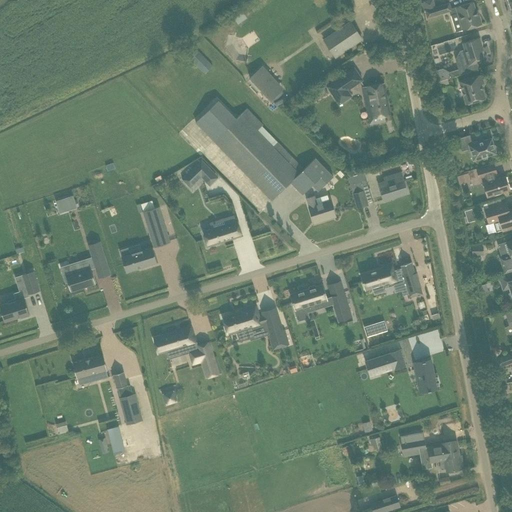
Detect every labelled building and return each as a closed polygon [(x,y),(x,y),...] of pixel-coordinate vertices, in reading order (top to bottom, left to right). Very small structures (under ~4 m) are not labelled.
[(429,0),(422,2),(425,10),(435,7),(432,0),(429,0)] [(456,32),(481,24),(477,10),(475,10),(472,2),(450,9),(449,3),(435,7),(425,10),(427,18),(449,11),(456,32)] [(350,22),(324,40),(336,57),(362,39),(350,22)] [(462,43),(464,50),(459,51),(457,56),(462,58),(457,67),(460,75),(477,70),(475,64),(477,63),(476,61),(484,58),(480,46),(482,45),(479,38),(462,43)] [(196,49),(188,57),(205,74),(213,66),(196,49)] [(251,75),(249,78),(270,100),(282,89),(263,68),(253,77),(251,75)] [(353,68),(327,86),(339,104),(352,95),(349,90),(362,82),(353,68)] [(447,79),(451,78),(451,77),(460,75),(458,69),(448,72),(443,68),(437,70),(441,81),(447,79)] [(481,74),(459,81),(466,104),(485,98),(481,84),(484,84),(481,74)] [(449,84),(447,79),(441,81),(437,81),(439,87),(449,84)] [(384,83),(362,87),(368,119),(384,116),(390,115),(384,83)] [(328,93),(324,88),(316,94),(312,98),(315,102),(328,93)] [(316,158),(304,169),(278,144),(262,126),(263,125),(247,108),(236,119),(218,100),(202,115),(195,122),(272,201),(290,182),(302,195),(312,185),(318,191),(333,177),(326,169),(316,158)] [(495,145),(493,145),(491,138),(477,142),(477,141),(472,143),(470,135),(458,139),(462,151),(469,149),(473,160),(496,154),(495,152),(497,152),(495,145)] [(209,169),(201,160),(188,172),(196,181),(209,169)] [(485,183),(483,183),(487,197),(509,190),(505,177),(497,179),(495,173),(496,173),(494,166),(484,168),(477,171),(479,178),(484,177),(485,183)] [(363,173),(348,178),(350,184),(356,202),(358,208),(368,205),(362,186),(367,184),(363,173)] [(401,173),(391,176),(384,178),(386,186),(379,189),(383,201),(407,193),(401,173)] [(458,176),(460,184),(470,181),(468,173),(458,176)] [(72,196),(67,197),(71,209),(76,207),(72,196)] [(309,207),(314,223),(335,216),(330,200),(317,205),(314,196),(306,198),(309,207)] [(240,201),(234,202),(236,210),(242,209),(240,201)] [(502,230),(510,228),(511,226),(511,209),(508,210),(506,204),(502,205),(488,209),(485,210),(489,223),(493,222),(496,232),(502,230)] [(144,213),(155,249),(171,244),(159,208),(144,213)] [(474,215),(472,209),(464,211),(466,217),(474,215)] [(202,231),(207,247),(242,236),(237,221),(236,221),(234,215),(224,218),(226,224),(202,231)] [(511,240),(506,242),(510,254),(500,258),(504,273),(509,271),(511,270),(511,240)] [(100,242),(88,245),(92,257),(95,268),(96,268),(107,264),(100,242)] [(483,255),(483,247),(472,247),(472,255),(483,255)] [(122,258),(127,274),(157,264),(152,249),(141,252),(140,248),(129,251),(131,256),(122,258)] [(71,272),(63,275),(65,283),(67,282),(68,283),(70,292),(95,284),(91,269),(90,269),(90,268),(88,262),(79,264),(78,262),(69,265),(71,272)] [(382,268),(360,275),(365,291),(372,288),(373,288),(374,294),(385,291),(383,285),(402,279),(407,295),(408,298),(422,294),(415,271),(414,271),(411,262),(401,265),(402,268),(393,271),(391,263),(382,266),(382,268)] [(33,271),(22,275),(28,295),(40,291),(33,271)] [(511,303),(511,302),(511,280),(511,281),(509,274),(499,277),(502,288),(509,286),(510,292),(508,293),(511,303)] [(323,284),(290,295),(294,310),(297,321),(308,318),(306,312),(316,309),(315,304),(327,300),(323,284)] [(330,297),(338,322),(352,318),(344,293),(330,297)] [(9,302),(0,304),(0,308),(4,322),(20,316),(21,317),(29,315),(24,297),(16,300),(16,298),(9,301),(9,302)] [(241,309),(242,311),(222,317),(228,334),(238,331),(240,340),(251,337),(248,328),(261,324),(255,305),(241,309)] [(273,349),(289,345),(284,329),(282,330),(279,318),(265,322),(273,349)] [(178,348),(196,343),(190,325),(181,328),(181,329),(153,338),(158,354),(167,352),(169,358),(180,355),(178,348)] [(371,326),(364,328),(367,337),(374,335),(371,326)] [(201,362),(206,378),(221,373),(216,356),(214,357),(209,342),(197,346),(196,346),(197,349),(188,351),(192,364),(201,362)] [(495,346),(491,354),(497,358),(502,351),(495,346)] [(393,370),(405,366),(405,364),(404,364),(403,359),(404,359),(404,358),(403,358),(403,357),(403,356),(402,357),(400,352),(401,351),(400,350),(388,354),(365,361),(368,369),(377,366),(380,373),(393,369),(393,370)] [(511,353),(494,360),(497,368),(511,362),(511,353)] [(106,370),(102,354),(72,362),(76,378),(84,376),(86,382),(107,376),(106,370)] [(417,369),(415,370),(417,380),(419,380),(421,392),(423,392),(424,393),(432,392),(432,390),(439,389),(438,386),(439,385),(438,383),(439,383),(438,382),(437,382),(437,380),(438,380),(438,379),(437,379),(437,377),(437,376),(436,377),(436,373),(433,373),(430,360),(415,363),(417,369)] [(116,389),(118,388),(123,387),(127,386),(123,372),(112,375),(116,389)] [(123,387),(118,388),(121,398),(119,398),(126,425),(143,421),(136,394),(132,395),(130,385),(127,386),(123,387)] [(173,391),(162,394),(165,404),(176,401),(173,391)] [(100,422),(102,432),(107,431),(112,454),(123,451),(117,419),(100,422)] [(58,434),(68,431),(66,421),(55,424),(58,434)] [(370,423),(363,425),(365,433),(372,431),(370,423)] [(420,433),(407,435),(409,443),(421,441),(420,433)] [(379,437),(371,439),(374,449),(382,447),(379,437)] [(102,454),(108,452),(104,438),(98,440),(102,454)] [(410,451),(420,449),(425,448),(424,440),(421,441),(409,443),(410,451)] [(431,461),(439,460),(459,456),(456,441),(441,444),(442,446),(432,448),(432,447),(425,448),(420,449),(423,469),(432,467),(431,461)] [(453,471),(453,470),(463,468),(460,456),(459,456),(439,460),(441,470),(445,469),(445,473),(453,471)] [(449,477),(439,479),(440,485),(450,483),(449,477)] [(371,505),(372,508),(372,511),(380,511),(399,506),(396,496),(384,500),(385,503),(373,507),(373,505),(371,505)]
